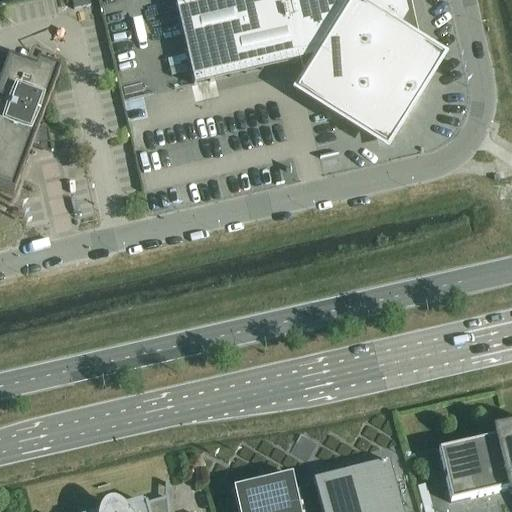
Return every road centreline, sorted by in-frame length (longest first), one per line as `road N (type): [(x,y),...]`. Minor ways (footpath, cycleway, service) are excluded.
road 1 (primary): [(511,272),(0,388)]
road 2 (primary): [(0,453),(511,337)]
road 3 (unclassified): [(473,139),(426,170),(0,268)]
road 4 (unknown): [(126,239),(68,29),(59,17),(0,25)]
road 5 (unknown): [(304,133),(288,94),(276,90),(147,120)]
road 6 (unknown): [(304,133),(144,170)]
road 7 (residential): [(463,0),(482,83),(473,139)]
